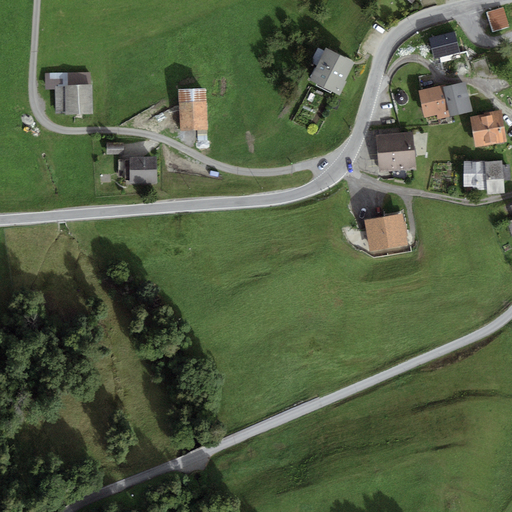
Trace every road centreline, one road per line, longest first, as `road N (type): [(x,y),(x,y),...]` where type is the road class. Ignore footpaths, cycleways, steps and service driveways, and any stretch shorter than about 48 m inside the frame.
road 1 (tertiary): [(0,220),(273,200),(308,190),(349,155),(395,36),(468,5)]
road 2 (unclassified): [(69,511),(479,334),(511,311)]
road 3 (track): [(349,155),(287,173),(251,173),(149,136),(54,127),(35,96),(39,0)]
road 4 (track): [(370,96),(396,65),(416,58),(442,78),(477,85),(511,115)]
